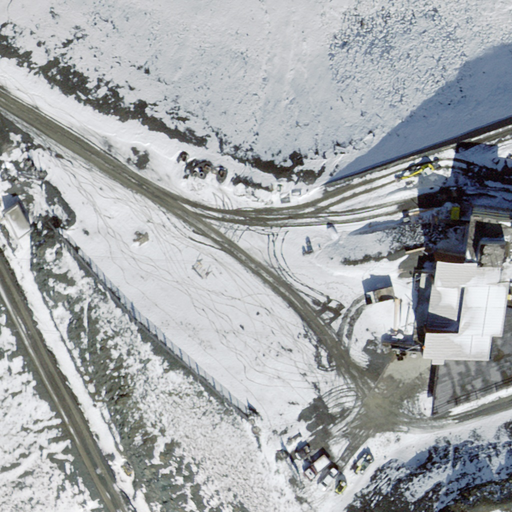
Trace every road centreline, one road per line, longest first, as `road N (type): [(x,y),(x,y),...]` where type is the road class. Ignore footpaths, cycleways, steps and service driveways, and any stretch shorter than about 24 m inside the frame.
road 1 (track): [(511,400),(406,433),(318,318),(218,240),(0,107)]
road 2 (track): [(65,147),(233,197),(318,209),(511,181)]
road 3 (track): [(133,511),(0,253)]
